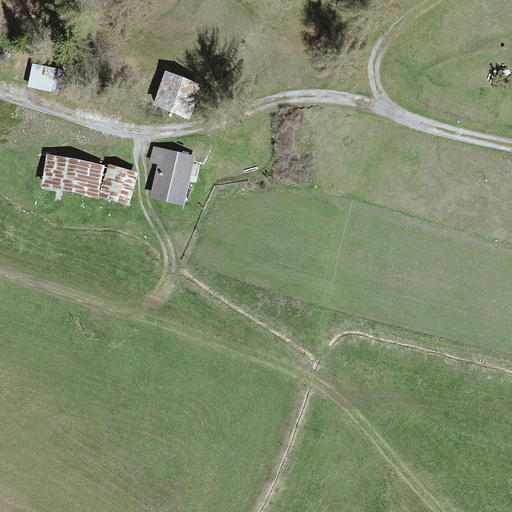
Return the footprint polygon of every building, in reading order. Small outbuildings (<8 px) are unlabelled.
[(63,73),(29,67),(26,88),(59,94),(63,73)] [(198,88),(161,75),(149,110),(186,123),(198,88)] [(182,209),(192,160),(154,152),(144,201),(182,209)] [(96,168),(43,157),(37,189),(90,200),(96,168)] [(95,200),(125,209),(135,177),(106,168),(95,200)]
